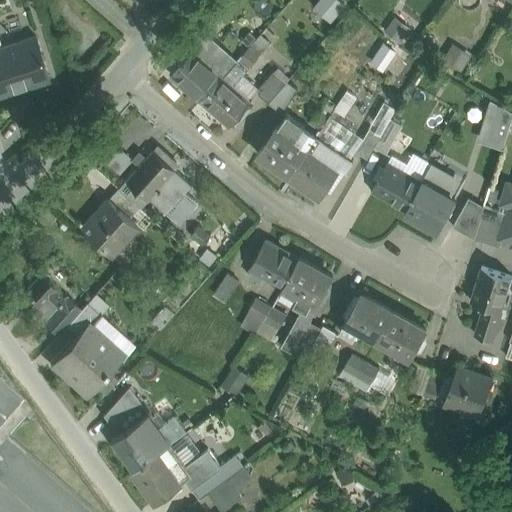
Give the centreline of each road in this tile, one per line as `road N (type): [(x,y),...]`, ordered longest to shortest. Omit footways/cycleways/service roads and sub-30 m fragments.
road 1 (residential): [(184,0),(0,204)]
road 2 (residential): [(0,337),(129,511)]
